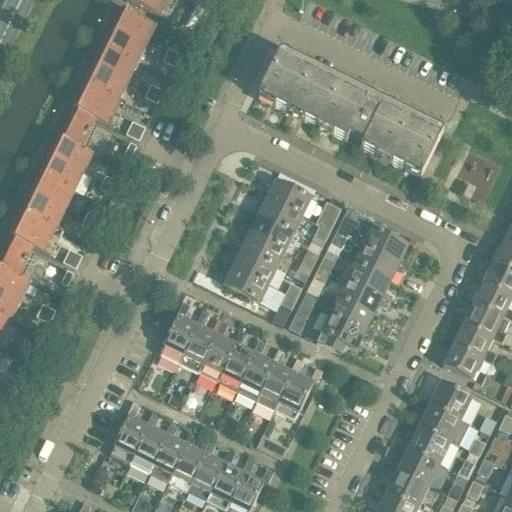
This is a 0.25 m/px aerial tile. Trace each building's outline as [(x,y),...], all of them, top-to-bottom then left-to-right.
[(179,0),(128,0),(126,4),(167,25),(179,0)] [(200,0),(197,6),(205,11),(210,0),(200,0)] [(197,6),(191,18),(200,22),(205,11),(197,6)] [(147,48),(156,30),(122,13),(113,31),(147,48)] [(200,22),(191,18),(186,29),(194,33),(200,22)] [(138,66),(147,48),(113,31),(104,49),(138,66)] [(130,84),(138,66),(104,49),(95,67),(130,84)] [(179,64),(182,58),(169,51),(165,57),(179,64)] [(420,181),(443,135),(280,55),(257,100),(346,144),(349,140),(363,147),(360,151),(420,181)] [(175,71),(179,64),(165,57),(162,64),(175,71)] [(121,101),(130,84),(95,67),(87,84),(121,101)] [(119,122),(126,107),(120,103),(121,101),(87,84),(78,102),(119,122)] [(161,99),(164,94),(150,87),(148,92),(161,99)] [(157,107),(161,99),(148,92),(144,101),(157,107)] [(114,132),(119,122),(78,102),(69,120),(110,140),(111,137),(93,128),(96,123),(114,132)] [(103,153),(110,140),(69,120),(61,137),(95,154),(97,150),(103,153)] [(138,145),(145,131),(132,125),(125,138),(138,145)] [(86,172),(95,154),(61,137),(52,155),(86,172)] [(130,162),(136,149),(130,146),(124,159),(130,162)] [(77,190),(86,172),(52,155),(43,173),(77,190)] [(69,207),(77,190),(43,173),(34,190),(69,207)] [(261,194),(258,200),(302,221),(311,203),(315,194),(280,176),(275,185),(270,197),(261,194)] [(115,192),(119,186),(107,180),(103,186),(115,192)] [(112,199),(115,192),(103,186),(100,193),(112,199)] [(60,225),(69,207),(34,190),(26,208),(60,225)] [(293,238),(302,221),(258,200),(256,205),(263,210),(258,221),(293,238)] [(330,235),(341,213),(326,206),(316,228),(319,230),(330,235)] [(58,246),(63,235),(57,231),(60,225),(26,208),(17,226),(58,246)] [(368,231),(371,225),(348,213),(335,237),(346,243),(349,245),(358,226),(368,231)] [(98,229),(101,222),(88,216),(85,222),(98,229)] [(293,238),(258,221),(253,231),(244,228),(242,234),(285,255),(293,238)] [(94,235),(98,229),(85,222),(82,229),(94,235)] [(50,260),(58,246),(17,226),(8,243),(31,255),(32,252),(50,260)] [(406,272),(409,267),(402,262),(407,251),(393,243),(396,237),(375,227),(363,251),(406,272)] [(325,245),(330,235),(319,230),(314,240),(325,245)] [(276,273),(285,255),(242,234),(239,239),(246,244),(241,255),(276,273)] [(341,253),(346,243),(335,237),(330,248),(341,253)] [(40,281),(48,265),(30,256),(31,255),(8,243),(0,260),(0,261),(34,278),(40,281)] [(511,248),(504,245),(494,265),(511,274),(511,248)] [(403,279),(406,272),(363,251),(355,268),(390,285),(395,276),(403,279)] [(76,273),(82,260),(69,253),(63,267),(76,273)] [(313,269),(318,259),(308,253),(302,264),(313,269)] [(276,273),(241,255),(236,265),(228,262),(224,269),(268,290),(276,273)] [(0,283),(25,296),(34,278),(0,261),(0,283)] [(329,277),(335,266),(324,261),(319,271),(329,277)] [(308,280),(313,269),(302,264),(297,274),(308,280)] [(511,274),(494,265),(484,286),(511,300),(511,274)] [(390,306),(392,301),(385,296),(390,285),(355,268),(346,285),(390,306)] [(259,307),(268,290),(224,269),(222,273),(229,278),(224,290),(259,307)] [(324,287),(329,277),(319,271),(313,282),(324,287)] [(67,290),(74,278),(67,275),(61,287),(67,290)] [(0,305),(16,313),(25,296),(0,283),(0,305)] [(386,313),(390,306),(346,285),(338,302),(373,320),(378,310),(386,313)] [(511,327),(511,326),(511,315),(507,313),(511,303),(511,300),(484,286),(473,307),(503,322),(503,323),(511,327)] [(296,304),(301,293),(291,287),(285,298),(296,304)] [(312,311),(317,301),(307,296),(301,306),(312,311)] [(291,314),(296,304),(285,298),(280,309),(291,314)] [(373,340),(375,335),(368,330),(373,320),(338,302),(329,320),(373,340)] [(0,327),(14,334),(18,326),(12,323),(16,313),(0,305),(0,327)] [(179,368),(198,330),(194,329),(182,323),(189,309),(182,306),(175,320),(178,321),(159,358),(179,368)] [(307,322),(312,311),(301,306),(296,317),(307,322)] [(508,325),(503,323),(503,322),(473,307),(463,328),(493,342),(492,343),(501,348),(506,338),(503,336),(508,325)] [(52,321),(55,314),(43,308),(40,314),(52,321)] [(280,309),(272,325),(283,330),(291,314),(280,309)] [(49,327),(52,321),(40,314),(36,321),(49,327)] [(199,378),(217,340),(213,338),(201,332),(208,319),(201,315),(194,329),(198,330),(179,368),(199,378)] [(373,340),(329,320),(316,346),(340,359),(345,350),(356,355),(361,344),(370,347),(373,340)] [(236,349),(232,347),(220,341),(227,328),(220,325),(213,338),(217,340),(199,378),(217,387),(236,349)] [(0,349),(5,352),(14,334),(0,327),(0,349)] [(491,369),(496,359),(487,354),(492,343),(493,342),(463,328),(453,349),(483,363),(482,364),(491,369)] [(237,397),(255,359),(251,357),(239,351),(246,337),(239,334),(232,347),(236,349),(217,387),(237,397)] [(274,368),(270,366),(258,360),(265,347),(258,343),(251,357),(255,359),(237,397),(255,406),(274,368)] [(31,364),(37,351),(25,344),(18,358),(31,364)] [(481,389),(486,380),(477,375),(482,364),(483,363),(453,349),(442,370),(481,389)] [(293,377),(289,376),(277,370),(284,356),(277,353),(270,366),(274,368),(255,406),(274,416),(293,377)] [(308,385),(296,379),(303,366),(296,362),(289,376),(293,377),(274,416),(294,425),(312,387),(315,389),(322,375),(315,372),(308,385)] [(21,365),(15,379),(21,382),(28,368),(21,365)] [(511,392),(511,378),(508,377),(502,387),(511,392)] [(461,425),(472,403),(440,387),(429,409),(461,425)] [(0,408),(7,412),(10,405),(0,400),(0,408)] [(129,468),(148,430),(145,429),(133,423),(139,409),(133,406),(126,420),(128,421),(110,458),(129,468)] [(458,451),(469,429),(461,425),(429,409),(419,431),(450,447),(458,451)] [(149,478),(167,440),(164,438),(152,432),(159,419),(152,416),(145,429),(148,430),(129,468),(149,478)] [(508,437),(511,430),(511,422),(505,420),(499,433),(508,437)] [(489,439),(495,426),(486,421),(479,434),(489,439)] [(186,449),(183,448),(171,442),(178,428),(171,425),(164,438),(167,440),(149,478),(167,487),(186,449)] [(439,468),(450,447),(419,431),(408,453),(439,468)] [(187,497),(205,459),(202,457),(190,451),(197,438),(190,434),(183,448),(186,449),(167,487),(187,497)] [(262,439),(256,452),(268,457),(274,445),(262,439)] [(497,460),(504,447),(494,442),(488,455),(497,460)] [(478,461),(485,448),(475,443),(468,456),(478,461)] [(224,468),(221,466),(209,460),(216,447),(209,444),(202,457),(205,459),(187,497),(205,506),(224,468)] [(226,511),(243,477),(240,476),(228,470),(235,456),(228,453),(221,466),(224,468),(205,506),(217,511),(226,511)] [(428,491),(439,468),(408,453),(397,475),(428,491)] [(259,485),(247,479),(254,466),(247,462),(240,476),(243,477),(226,511),(250,511),(263,487),(266,489),(273,475),(266,472),(259,485)] [(487,482),(493,469),(483,464),(477,477),(487,482)] [(467,483),(474,470),(464,465),(458,478),(467,483)] [(416,511),(417,511),(428,491),(397,475),(386,497),(416,511)] [(110,502),(114,494),(94,484),(89,492),(110,502)] [(476,504),(482,490),(473,486),(466,499),(476,504)] [(456,505),(463,492),(453,487),(447,500),(456,505)] [(416,511),(386,497),(378,511),(416,511)] [(511,511),(511,504),(507,502),(501,511),(511,511)]
